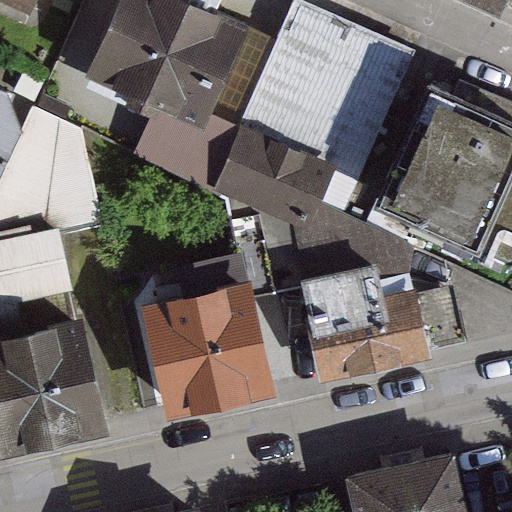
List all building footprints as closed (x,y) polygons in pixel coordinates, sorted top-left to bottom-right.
[(30,0),(0,0),(0,19),(17,28),(30,0)] [(132,0),(102,72),(182,106),(230,127),(233,119),(271,32),(232,16),(239,0),(132,0)] [(433,53),(312,0),(255,128),(228,188),(287,253),(350,244),(433,53)] [(511,0),(488,0),(511,10),(511,0)] [(511,104),(444,74),(380,205),(511,261),(511,104)] [(0,224),(0,225),(38,123),(29,100),(0,90),(0,224)] [(157,159),(228,188),(255,128),(233,119),(230,127),(182,106),(157,159)] [(92,125),(44,108),(38,123),(0,225),(0,246),(81,228),(119,219),(92,125)] [(0,286),(12,338),(103,317),(81,228),(0,246),(0,286)] [(137,300),(164,416),(272,392),(238,243),(176,257),(183,289),(137,300)] [(430,361),(469,354),(460,302),(418,310),(411,272),(315,289),(333,388),(432,371),(430,361)] [(12,338),(35,438),(126,417),(103,317),(12,338)] [(468,511),(458,458),(346,481),(352,511),(468,511)]
